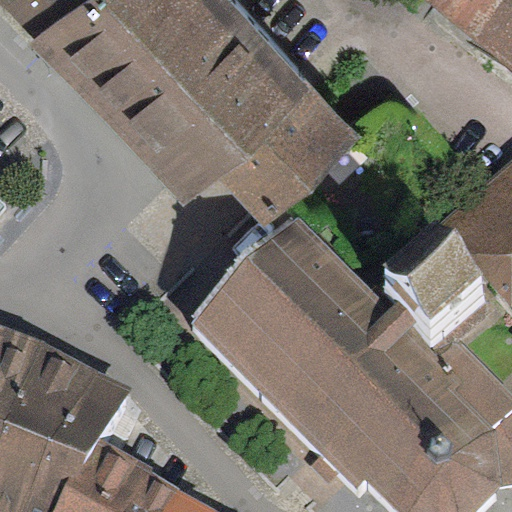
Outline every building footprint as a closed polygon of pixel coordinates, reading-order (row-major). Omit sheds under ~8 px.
[(11,0),(23,12),(33,23),(58,0),(11,0)] [(229,0),(58,0),(33,23),(88,79),(166,161),(186,182),(212,156),(298,75),(229,0)] [(511,0),(446,0),(436,13),(511,76),(511,0)] [(260,207),(347,126),(298,75),(212,156),(237,183),(260,207)] [(511,180),(437,244),(511,330),(511,180)] [(511,388),(469,346),(435,378),(297,240),(195,339),(365,511),(496,511),(504,505),(494,446),(498,442),(511,454),(511,388)] [(486,319),(438,262),(385,306),(434,363),(486,319)] [(0,511),(190,511),(187,510),(183,508),(187,501),(170,491),(116,461),(106,455),(107,452),(131,400),(93,380),(84,376),(79,387),(54,378),(61,360),(0,336),(0,511)]
